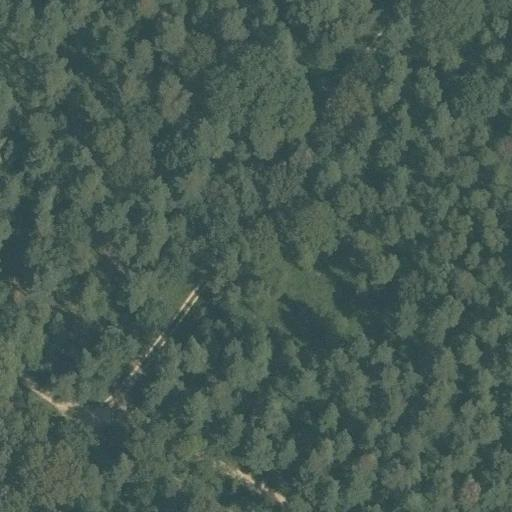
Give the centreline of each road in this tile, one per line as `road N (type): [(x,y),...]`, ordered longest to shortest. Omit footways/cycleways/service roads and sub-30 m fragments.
road 1 (track): [(420,0),(116,417)]
road 2 (track): [(116,417),(287,511)]
road 3 (track): [(116,417),(62,445),(0,493)]
road 4 (track): [(0,355),(116,417)]
